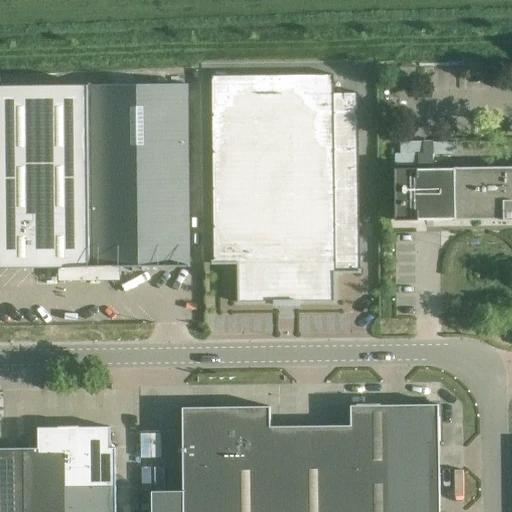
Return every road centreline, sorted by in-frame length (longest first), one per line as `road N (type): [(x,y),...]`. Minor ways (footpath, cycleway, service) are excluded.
road 1 (unclassified): [(488,373),(464,355),(434,349),(0,357)]
road 2 (unclassified): [(494,511),(488,373)]
